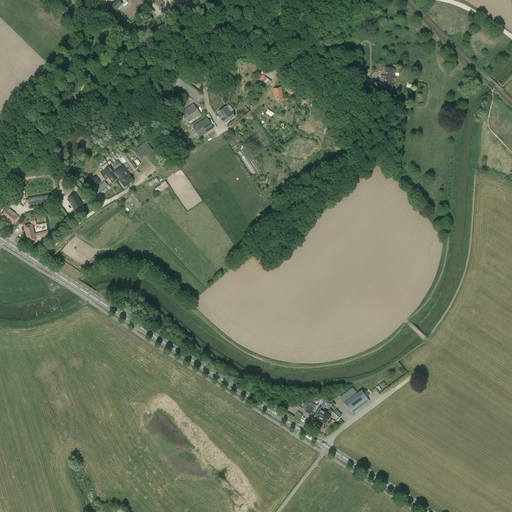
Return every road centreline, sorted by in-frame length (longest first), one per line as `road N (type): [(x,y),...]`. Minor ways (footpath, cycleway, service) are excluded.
road 1 (secondary): [(326,447),(0,237)]
road 2 (track): [(141,47),(165,56),(232,54),(268,73),(300,58),(368,75),(371,48)]
road 3 (track): [(0,181),(141,47)]
road 4 (track): [(37,260),(85,212),(188,152)]
road 5 (track): [(165,56),(200,77),(221,129),(188,152)]
